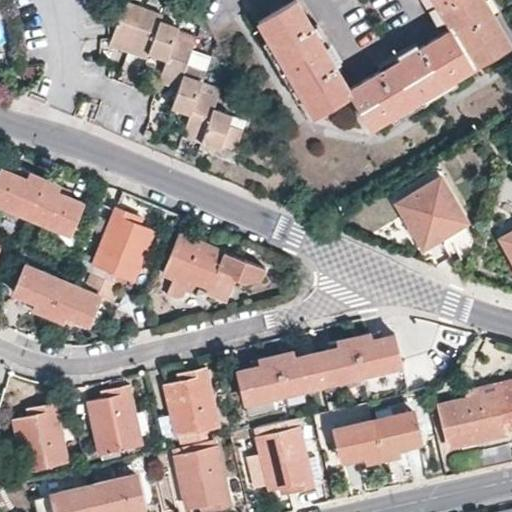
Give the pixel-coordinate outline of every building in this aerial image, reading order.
[(123,0),(107,43),(127,50),(143,7),(123,0)] [(370,126),(422,95),(510,44),(483,0),(424,0),(428,6),(434,3),(449,28),(349,88),(325,50),(331,47),(323,34),(318,37),(296,0),(292,0),(257,21),(296,86),(312,114),(349,92),(370,126)] [(145,57),(148,51),(157,23),(161,13),(143,7),(127,50),(145,57)] [(176,30),(157,23),(148,51),(166,58),(174,37),(176,30)] [(159,80),(178,86),(186,64),(193,44),(174,37),(166,58),(159,80)] [(170,106),(189,114),(197,93),(205,70),(186,64),(178,86),(170,106)] [(199,141),(201,136),(212,107),(214,99),(197,93),(189,114),(182,134),(199,141)] [(241,128),(229,123),(231,115),(212,107),(201,136),(235,147),(241,128)] [(25,178),(28,171),(17,166),(14,173),(25,178)] [(28,171),(25,178),(14,173),(0,167),(0,203),(28,215),(44,177),(28,171)] [(44,177),(28,215),(68,232),(81,201),(68,196),(56,191),(59,183),(44,177)] [(439,178),(399,202),(424,245),(441,235),(464,221),(439,178)] [(59,183),(56,191),(68,196),(70,188),(59,183)] [(139,217),(115,207),(92,261),(132,278),(152,229),(137,222),(139,217)] [(511,232),(502,238),(511,256),(511,232)] [(229,271),(234,257),(182,234),(173,255),(165,252),(157,269),(226,297),(235,275),(229,271)] [(12,291),(25,296),(33,300),(31,307),(48,313),(61,278),(24,263),(12,291)] [(111,299),(118,283),(94,273),(87,289),(99,294),(111,299)] [(63,320),(66,313),(76,318),(87,322),(99,294),(87,289),(61,278),(48,313),(63,320)] [(25,296),(22,303),(31,307),(33,300),(25,296)] [(73,324),(76,318),(66,313),(63,320),(73,324)] [(369,332),(371,340),(382,337),(380,330),(369,332)] [(353,336),(362,373),(401,363),(395,334),(382,337),(371,340),(369,332),(353,336)] [(337,340),(339,346),(329,349),(316,352),(322,382),(362,373),(353,336),(337,340)] [(339,346),(337,340),(327,342),(329,349),(339,346)] [(292,350),(294,357),(303,355),(302,348),(292,350)] [(316,352),(303,355),(294,357),(292,350),(275,354),(283,391),(322,382),(316,352)] [(255,411),(274,406),(271,394),(283,391),(275,354),(259,357),(260,364),(250,367),(236,370),(244,400),(252,398),(255,411)] [(260,364),(259,357),(248,360),(250,367),(260,364)] [(177,434),(216,426),(203,366),(186,370),(187,377),(178,379),(165,383),(177,434)] [(187,377),(186,370),(175,373),(178,379),(187,377)] [(511,380),(498,383),(499,390),(466,396),(438,403),(448,444),(503,432),(503,429),(511,427),(511,421),(511,419),(511,418),(511,380)] [(465,390),(466,396),(499,390),(498,383),(465,390)] [(118,448),(140,442),(127,384),(109,388),(110,396),(100,398),(87,401),(101,457),(119,453),(118,448)] [(99,391),(100,398),(110,396),(109,388),(99,391)] [(283,391),(271,394),(274,406),(286,404),(283,391)] [(26,415),(14,417),(26,467),(65,458),(52,401),(36,405),(37,412),(26,415)] [(24,407),(26,415),(37,412),(36,405),(24,407)] [(419,439),(412,409),(372,418),(381,456),(396,452),(394,445),(405,442),(419,439)] [(381,456),(372,418),(333,427),(340,457),(354,454),(364,452),(366,459),(381,456)] [(283,490),(310,483),(297,425),(274,430),(271,421),(252,425),(268,486),(281,483),(283,490)] [(214,444),(212,435),(171,444),(174,454),(214,444)] [(394,445),(396,452),(406,449),(405,442),(394,445)] [(214,444),(174,454),(186,505),(199,502),(209,500),(210,507),(228,502),(214,444)] [(354,454),(356,461),(366,459),(364,452),(354,454)] [(116,511),(127,509),(143,505),(135,473),(92,484),(98,511),(116,511)] [(175,508),(167,474),(152,478),(160,511),(175,508)] [(54,511),(98,511),(92,484),(50,493),(54,511)] [(199,502),(201,509),(210,507),(209,500),(199,502)]
